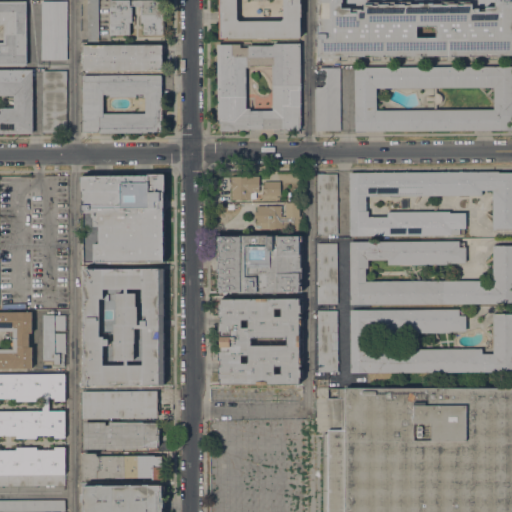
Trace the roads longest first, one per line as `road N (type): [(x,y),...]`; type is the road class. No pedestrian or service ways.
road 1 (tertiary): [(511,153),(0,156)]
road 2 (tertiary): [(193,511),(193,0)]
